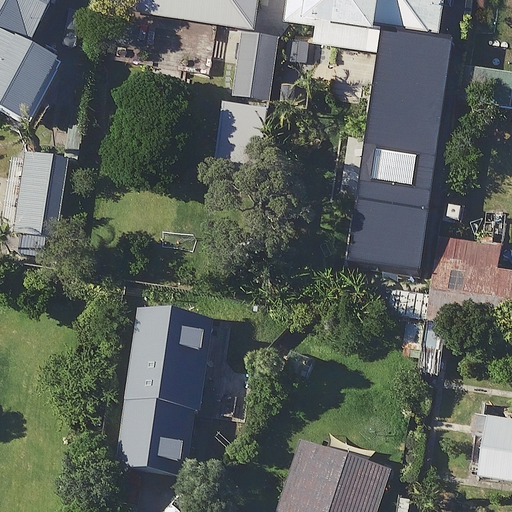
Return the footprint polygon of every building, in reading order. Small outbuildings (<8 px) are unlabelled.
[(0,0),(0,119),(34,136),(64,73),(26,55),(52,0),(0,0)] [(255,0),(111,0),(109,17),(250,38),(255,0)] [(440,0),(289,0),(285,34),(324,39),(322,56),(399,66),(401,49),(434,53),(440,0)] [(273,48),(221,43),(215,104),(268,108),(273,48)] [(305,65),(306,54),(283,52),(279,108),(301,110),(302,95),(323,96),(325,66),(305,65)] [(451,77),(400,72),(388,192),(439,197),(451,77)] [(262,121),(219,116),(215,149),(258,155),(262,121)] [(0,213),(9,148),(0,147),(0,213)] [(67,168),(29,161),(15,241),(54,247),(67,168)] [(507,305),(432,296),(428,329),(503,337),(507,305)] [(207,330),(135,323),(120,478),(192,485),(207,330)] [(374,511),(386,478),(301,451),(281,511),(374,511)]
